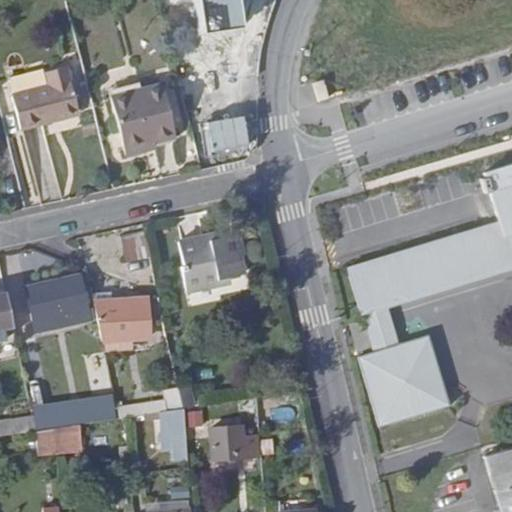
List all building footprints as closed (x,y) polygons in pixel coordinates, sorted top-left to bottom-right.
[(78,111),(70,81),(67,67),(45,72),(48,85),(11,95),(20,130),(51,122),(50,118),(78,111)] [(323,79),(311,83),(317,103),(329,98),(323,79)] [(175,137),(161,84),(110,97),(125,154),(146,149),(145,144),(175,137)] [(50,118),(51,122),(79,114),(78,111),(50,118)] [(357,357),(385,451),(455,431),(427,336),(397,345),(386,309),(511,269),(511,164),(482,174),(497,223),(346,269),(360,316),(363,315),(374,352),(357,357)] [(145,235),(120,240),(125,263),(149,258),(145,235)] [(218,244),(217,238),(209,240),(208,235),(177,242),(182,267),(180,267),(186,292),(214,286),(217,285),(216,280),(226,278),(218,244)] [(218,244),(226,278),(216,280),(217,285),(214,286),(214,287),(232,282),(226,262),(229,261),(225,242),(218,244)] [(65,273),(28,282),(29,289),(66,280),(65,273)] [(33,322),(46,319),(48,328),(89,319),(79,277),(66,280),(29,289),(25,289),(33,322)] [(30,339),(19,290),(5,294),(12,327),(16,342),(30,339)] [(92,301),(111,300),(110,292),(90,292),(92,301)] [(0,329),(12,327),(5,294),(0,294),(0,329)] [(153,320),(162,319),(157,297),(151,298),(153,320)] [(111,300),(92,301),(101,341),(148,338),(146,298),(111,300)] [(116,408),(118,418),(162,412),(183,408),(178,388),(162,391),(164,400),(116,408)] [(187,461),(183,408),(162,412),(166,462),(187,461)] [(55,427),(80,424),(78,414),(63,416),(63,414),(46,417),(47,429),(55,427)] [(35,431),(33,417),(0,421),(0,435),(35,431)] [(56,454),(81,451),(79,424),(55,427),(56,454)] [(258,456),(256,436),(243,437),(242,426),(209,429),(211,459),(258,456)] [(56,454),(55,427),(47,429),(35,431),(37,455),(56,454)] [(511,511),(511,447),(481,456),(498,511),(511,511)] [(150,511),(188,509),(187,500),(150,503),(150,511)]
